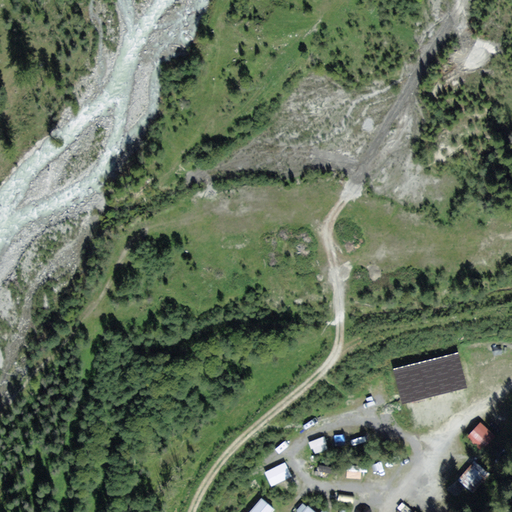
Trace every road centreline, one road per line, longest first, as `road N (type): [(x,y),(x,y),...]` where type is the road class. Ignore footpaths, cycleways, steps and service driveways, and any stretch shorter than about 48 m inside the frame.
road 1 (track): [(97,305),(132,240),(160,223),(280,204),(314,211),(353,253),(346,312),(329,358),(216,452),(188,511)]
road 2 (track): [(353,253),(471,241),(511,226)]
